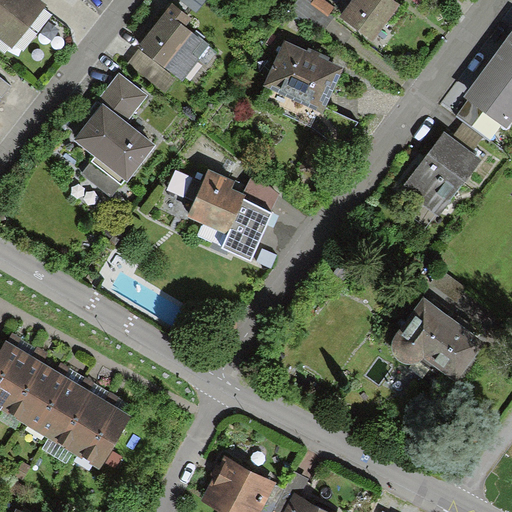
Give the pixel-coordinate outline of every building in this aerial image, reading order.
[(42,0),(0,0),(0,37),(13,48),(49,5),(42,0)] [(176,0),(172,0),(141,45),(182,71),(213,28),(176,0)] [(395,0),(350,0),(338,15),(372,39),(400,4),(395,0)] [(511,36),(467,97),(505,125),(511,115),(511,36)] [(283,38),(265,81),(323,107),(341,61),(283,38)] [(103,103),(73,135),(127,177),(157,144),(103,103)] [(442,138),(410,181),(440,203),(472,160),(442,138)] [(206,149),(186,201),(237,220),(250,191),(274,197),(283,170),(250,156),(243,164),(206,149)] [(418,266),(377,330),(436,368),(477,305),(418,266)] [(14,349),(4,343),(0,350),(0,402),(2,404),(103,462),(130,415),(107,402),(84,389),(60,375),(35,361),(14,349)] [(222,457),(202,494),(237,511),(253,511),(269,481),(222,457)] [(326,511),(299,498),(291,511),(326,511)]
